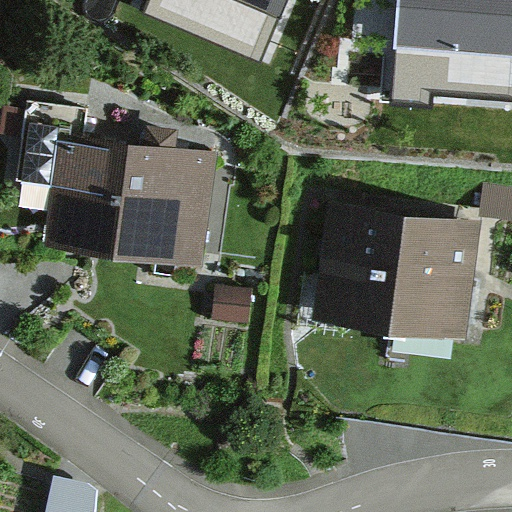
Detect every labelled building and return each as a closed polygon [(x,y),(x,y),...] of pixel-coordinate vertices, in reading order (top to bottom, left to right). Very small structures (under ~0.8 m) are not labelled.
[(282,0),(153,0),(149,10),(259,56),(282,0)] [(511,0),(400,0),(395,95),(442,98),(443,84),(511,88),(511,0)] [(218,165),(58,142),(42,253),(203,275),(218,165)] [(476,229),(333,207),(315,322),(459,344),(476,229)] [(46,511),(102,511),(108,481),(53,472),(46,511)]
